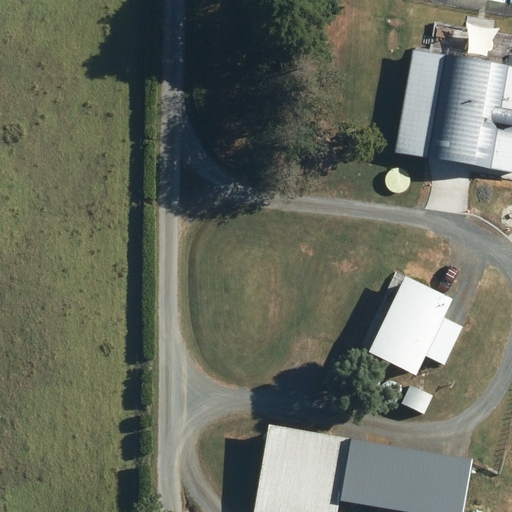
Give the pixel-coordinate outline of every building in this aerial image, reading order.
[(449,53),(419,46),(399,151),(466,159),(511,170),(511,61),(484,54),(449,53)] [(402,166),(398,166),(395,166),(393,167),(391,168),(389,170),(387,172),(386,174),(385,177),(384,179),(384,182),(384,184),(385,187),(386,189),(388,191),(390,193),(392,194),(395,195),(397,196),(400,196),(402,196),(405,195),(407,194),(409,192),(411,190),(413,188),(414,186),(414,183),(414,180),(414,178),(413,175),(412,173),(411,171),(409,169),(407,168),(404,167),(402,166)] [(399,271),(361,343),(377,351),(378,349),(421,371),(430,353),(448,362),(468,324),(448,315),(458,296),(410,271),(408,276),(399,271)] [(415,381),(405,401),(427,412),(436,392),(415,381)] [(272,419),(256,511),(340,511),(344,491),(455,510),(454,511),(465,511),(475,454),(272,419)]
